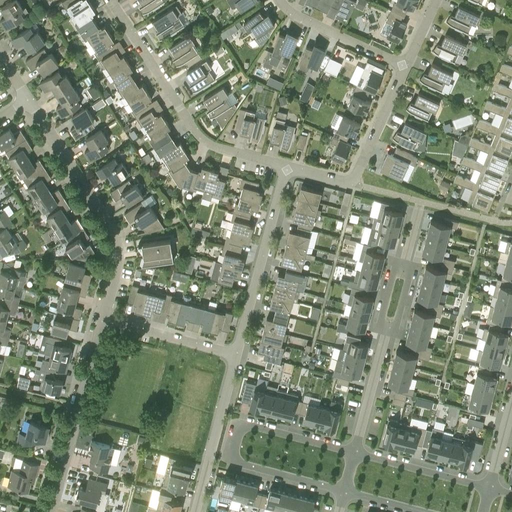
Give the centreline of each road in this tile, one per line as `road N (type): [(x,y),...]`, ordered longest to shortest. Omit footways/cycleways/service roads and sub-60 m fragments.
road 1 (residential): [(343,491),(238,462),(238,429),(353,453)]
road 2 (residential): [(286,168),(208,146),(113,0)]
road 3 (residential): [(103,319),(117,244),(29,101)]
road 4 (residential): [(51,511),(103,319)]
road 5 (residential): [(236,355),(286,168)]
road 6 (residential): [(286,168),(340,182),(352,177),(406,66)]
road 7 (residential): [(236,355),(195,511)]
road 8 (residential): [(406,66),(300,18),(279,0)]
road 9 (residential): [(353,453),(489,487)]
road 10 (residential): [(236,355),(103,319)]
road 11 (residential): [(353,453),(386,330)]
